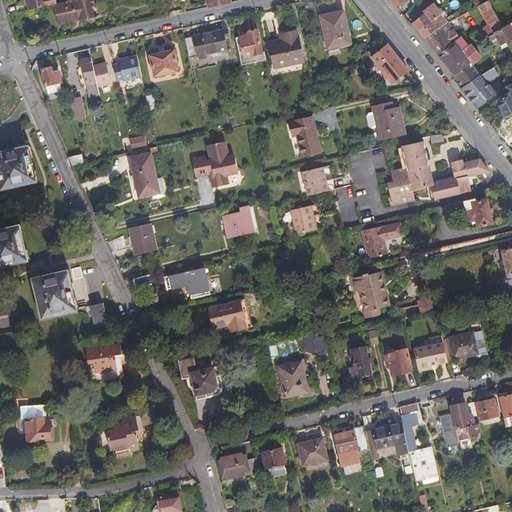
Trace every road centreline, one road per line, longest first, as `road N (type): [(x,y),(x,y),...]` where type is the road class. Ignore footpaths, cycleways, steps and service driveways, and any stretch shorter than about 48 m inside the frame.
road 1 (residential): [(11,60),(190,450)]
road 2 (residential): [(190,450),(511,373)]
road 3 (residential): [(277,0),(11,60)]
road 4 (residential): [(511,179),(370,0)]
road 5 (residential): [(0,492),(94,490),(201,470)]
